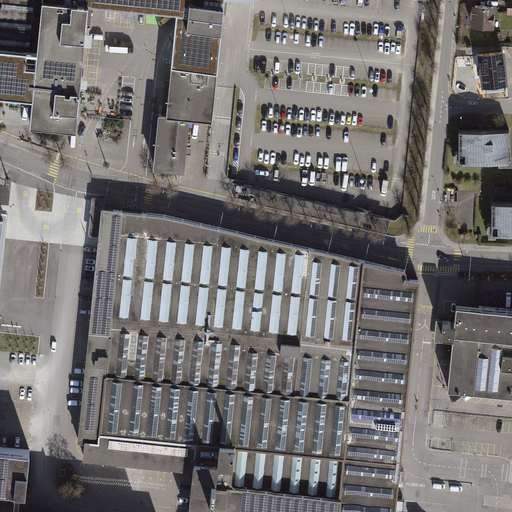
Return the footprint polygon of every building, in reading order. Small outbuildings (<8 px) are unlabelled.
[(156,9),(156,0),(0,0),(0,90),(33,94),(30,122),(76,126),(88,2),(156,9)] [(156,0),(156,9),(177,11),(176,16),(167,108),(166,108),(165,115),(160,114),(155,166),(183,169),(188,118),(213,120),(216,86),(224,0),(156,0)] [(491,4),(472,3),(471,26),(490,27),(491,4)] [(502,49),(477,52),(479,65),(474,65),(474,71),(479,71),(481,84),(505,82),(502,49)] [(510,162),(510,132),(461,131),(460,161),(510,162)] [(511,231),(511,201),(493,201),(493,232),(511,231)] [(338,511),(361,296),(416,302),(419,280),(407,279),(407,275),(405,275),(406,270),(165,214),(142,212),(138,211),(128,210),(108,209),(109,203),(97,202),(97,209),(96,213),(102,214),(86,373),(79,438),(86,439),(84,456),(194,467),(188,511),(338,511)] [(406,405),(416,302),(361,296),(338,511),(395,511),(396,505),(397,496),(406,405)] [(449,375),(448,388),(511,394),(511,308),(457,303),(456,312),(455,321),(436,319),(434,341),(453,343),(449,375)] [(0,386),(0,399),(23,400),(23,387),(0,386)] [(0,488),(26,491),(30,450),(0,446),(0,488)]
